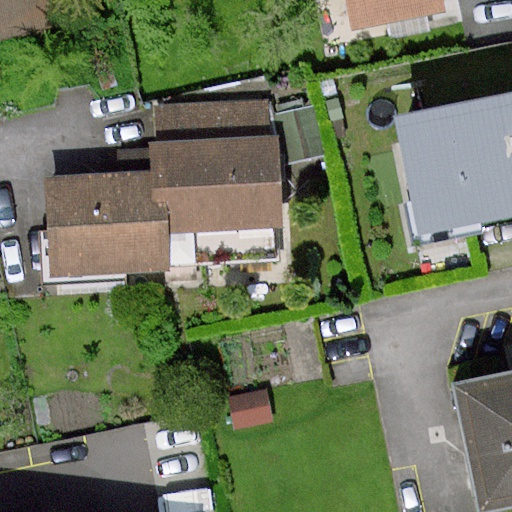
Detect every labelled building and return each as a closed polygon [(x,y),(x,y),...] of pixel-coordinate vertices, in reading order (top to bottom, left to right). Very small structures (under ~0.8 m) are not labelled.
[(0,0),(0,32),(25,26),(61,18),(56,0),(0,0)] [(352,0),(357,22),(440,6),(439,0),(352,0)] [(511,96),(405,118),(428,230),(511,213),(511,96)] [(59,269),(164,261),(162,229),(280,222),(275,139),(158,146),(159,174),(53,182),(59,269)] [(511,375),(461,386),(485,507),(511,501),(511,375)]
